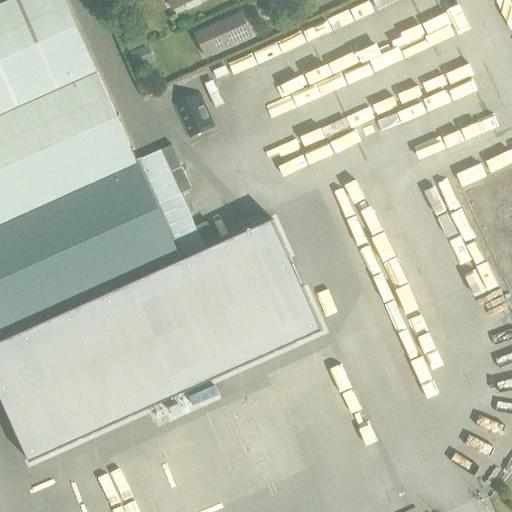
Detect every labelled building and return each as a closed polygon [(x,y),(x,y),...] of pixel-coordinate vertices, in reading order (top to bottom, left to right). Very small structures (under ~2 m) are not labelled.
[(13,0),(0,6),(0,337),(206,245),(167,159),(142,170),(131,145),(65,0),(13,0)] [(169,0),(174,10),(195,0),(169,0)] [(196,35),(206,57),(253,36),(243,14),(196,35)] [(123,39),(129,51),(145,43),(140,31),(123,39)] [(148,48),(131,55),(136,67),(153,61),(148,48)] [(201,93),(175,104),(190,136),(215,125),(201,93)] [(206,245),(0,337),(0,394),(30,462),(323,331),(271,216),(206,245)] [(107,497),(234,446),(220,412),(127,450),(123,441),(99,451),(110,479),(101,482),(107,497)]
